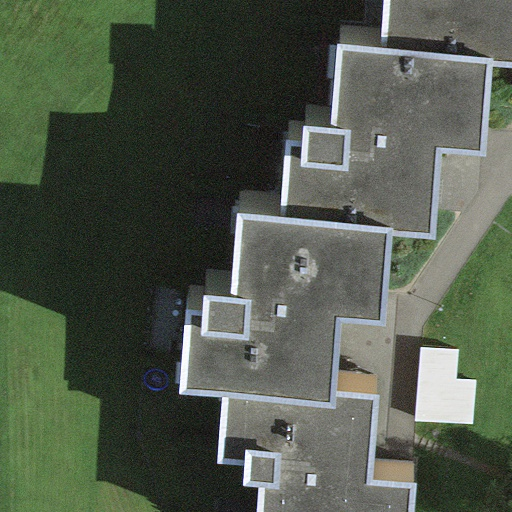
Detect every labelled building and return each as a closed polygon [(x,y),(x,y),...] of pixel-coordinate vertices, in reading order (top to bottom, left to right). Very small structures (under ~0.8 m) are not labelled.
[(511,0),(382,0),(380,33),(488,39),(511,39),(511,0)] [(284,124),(280,201),(386,206),(428,209),(433,122),(483,125),(488,39),(380,33),(335,30),(331,110),(299,109),(298,125),(284,124)] [(182,368),(217,369),(318,375),(328,294),(381,295),(386,206),(280,201),(238,198),(233,280),(203,279),(202,292),(186,291),(182,368)] [(421,417),(470,418),(472,345),(423,344),(421,417)] [(234,511),(391,511),(394,462),(353,460),(358,377),(318,375),(217,369),(212,446),(238,447),(234,511)]
